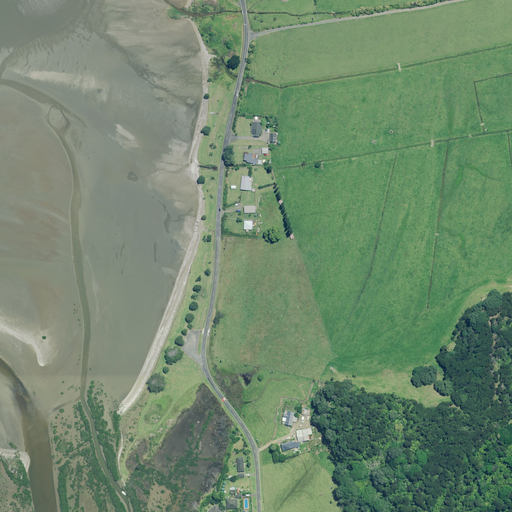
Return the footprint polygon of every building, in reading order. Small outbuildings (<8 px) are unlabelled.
[(260,125),(260,122),(254,122),(254,125),(252,125),(252,133),(254,133),(254,136),(260,137),(260,134),(261,134),(262,125),(260,125)] [(253,155),(245,154),(244,160),(247,161),(247,162),(257,164),(257,159),(252,158),(253,155)] [(249,182),(250,177),(242,176),(241,189),(251,190),(252,182),(249,182)] [(252,229),(252,221),(244,221),(244,229),(252,229)] [(287,414),(284,414),(282,421),(285,421),(285,424),(292,426),(293,421),(297,422),(298,417),(294,416),(295,412),(287,411),(287,414)] [(309,435),(312,434),(311,428),(296,431),(298,442),(310,440),(309,435)] [(293,441),(281,444),(283,451),(299,447),(298,442),(294,443),(293,441)] [(238,508),(238,499),(227,499),(227,509),(238,508)]
